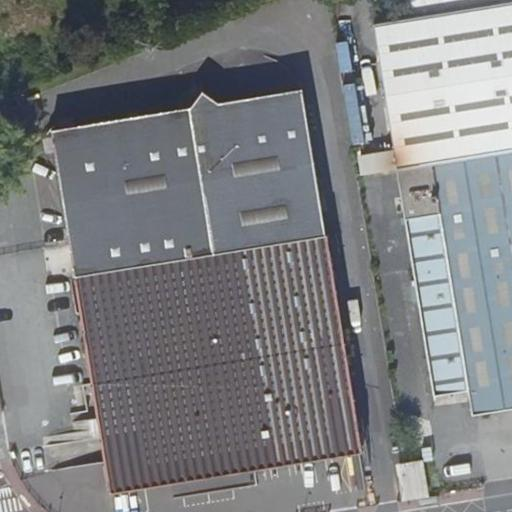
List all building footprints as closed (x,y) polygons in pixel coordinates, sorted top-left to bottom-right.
[(370,25),(393,169),(511,149),(511,0),(411,0),(399,5),(401,19),(370,25)] [(75,283),(322,240),(297,86),(215,101),(189,105),(77,125),(54,155),(75,283)] [(200,90),(189,105),(215,101),(200,90)] [(54,155),(77,125),(50,130),(54,155)] [(511,149),(393,169),(430,394),(465,389),(470,416),(511,409),(511,149)] [(322,240),(75,283),(108,494),(175,483),(197,480),(357,454),(322,240)] [(413,465),(399,467),(405,501),(419,498),(413,465)] [(392,468),(398,502),(405,501),(399,467),(392,468)]
